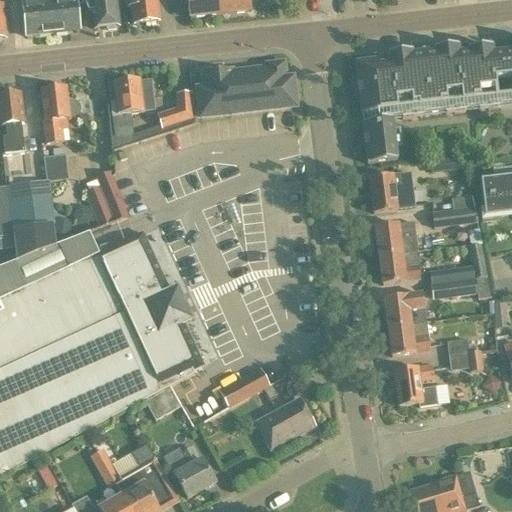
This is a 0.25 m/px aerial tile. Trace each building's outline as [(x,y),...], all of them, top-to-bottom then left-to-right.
[(51,35),(47,2),(39,3),(38,0),(23,0),(24,5),(20,5),(24,38),(51,35)] [(75,5),(82,4),(81,0),(55,0),(55,1),(47,2),(51,35),(77,32),(75,5)] [(81,0),(82,4),(84,4),(86,12),(88,12),(90,30),(115,27),(111,0),(81,0)] [(157,23),(154,0),(122,0),(125,10),(130,9),(132,26),(157,23)] [(218,15),(216,0),(184,0),(187,18),(218,15)] [(216,0),(218,15),(249,12),(247,0),(216,0)] [(511,51),(490,54),(494,82),(511,79),(511,98),(496,100),(497,110),(511,108),(511,44),(511,45),(511,51)] [(377,61),(354,64),(360,116),(361,125),(361,129),(362,136),(366,166),(396,163),(394,149),(400,148),(398,130),(392,131),(391,122),(497,110),(496,100),(494,82),(490,54),(490,48),(467,50),(467,52),(470,51),(470,55),(457,57),(456,48),(433,50),(433,52),(435,51),(436,59),(424,61),(422,61),(408,63),(407,55),(410,54),(409,53),(387,56),(386,56),(387,65),(375,66),(374,62),(377,62),(377,61)] [(283,81),(281,66),(266,67),(266,69),(215,74),(215,72),(201,74),(203,91),(196,92),(199,117),(293,108),(290,80),(283,81)] [(115,105),(110,105),(111,120),(112,119),(113,130),(114,138),(111,138),(113,152),(113,153),(134,146),(131,117),(141,116),(140,100),(153,98),(152,82),(138,83),(138,80),(113,84),(115,105)] [(65,102),(63,91),(39,93),(42,121),(41,124),(43,145),(60,143),(59,131),(65,130),(64,121),(67,121),(66,119),(74,118),(78,116),(80,112),(80,106),(76,102),(71,101),(65,102)] [(176,109),(156,116),(161,131),(163,136),(193,126),(195,126),(193,120),(192,94),(175,95),(176,109)] [(0,155),(0,157),(23,154),(20,126),(22,125),(19,96),(0,97),(0,155)] [(46,183),(67,181),(65,157),(44,159),(46,183)] [(445,173),(466,170),(464,157),(443,159),(445,173)] [(113,225),(125,221),(128,219),(110,173),(96,179),(99,188),(84,194),(98,231),(113,225)] [(373,215),(419,209),(414,175),(368,181),(373,215)] [(511,178),(480,182),(484,219),(511,215),(511,178)] [(54,247),(51,226),(52,225),(47,185),(7,190),(12,232),(16,262),(54,247)] [(0,239),(10,238),(4,190),(0,190),(0,239)] [(452,214),(452,212),(431,215),(433,231),(466,226),(470,248),(481,246),(475,211),(452,214)] [(378,258),(417,254),(413,225),(375,230),(378,258)] [(0,269),(0,479),(144,403),(169,389),(193,376),(192,374),(204,368),(184,326),(191,323),(176,291),(169,294),(141,236),(141,235),(98,256),(89,235),(0,269)] [(0,249),(12,248),(10,238),(0,239),(0,249)] [(430,288),(487,281),(487,279),(486,271),(482,247),(467,249),(470,268),(428,274),(430,288)] [(417,254),(378,258),(382,287),(420,282),(417,254)] [(487,281),(430,288),(432,302),(477,296),(478,302),(490,300),(487,281)] [(387,329),(425,324),(422,297),(384,301),(387,329)] [(494,330),(508,328),(505,305),(492,306),(494,330)] [(425,324),(387,329),(391,358),(428,354),(425,324)] [(448,357),(480,354),(480,353),(469,354),(467,341),(446,344),(448,357)] [(511,344),(503,347),(508,362),(511,361),(511,362),(511,344)] [(480,354),(448,357),(450,373),(469,371),(469,375),(483,373),(480,354)] [(421,392),(419,384),(433,381),(431,368),(393,374),(399,410),(419,406),(419,410),(437,407),(434,390),(421,392)] [(228,411),(269,388),(259,370),(218,393),(228,411)] [(155,422),(179,409),(169,389),(144,403),(155,422)] [(270,454),(313,430),(298,402),(254,425),(270,454)] [(119,498),(127,511),(157,511),(142,486),(146,484),(153,496),(169,487),(147,448),(143,450),(142,449),(131,455),(137,467),(116,479),(119,484),(114,487),(120,497),(119,498)] [(200,463),(191,448),(181,454),(178,450),(163,459),(174,479),(186,501),(214,486),(201,463),(200,463)] [(105,473),(111,470),(101,452),(89,458),(98,473),(103,470),(105,473)] [(119,484),(116,479),(111,470),(105,473),(103,470),(98,473),(108,491),(114,487),(119,484)] [(467,511),(479,509),(469,475),(430,486),(431,489),(411,494),(416,511),(467,511)] [(127,511),(119,498),(97,511),(127,511)]
